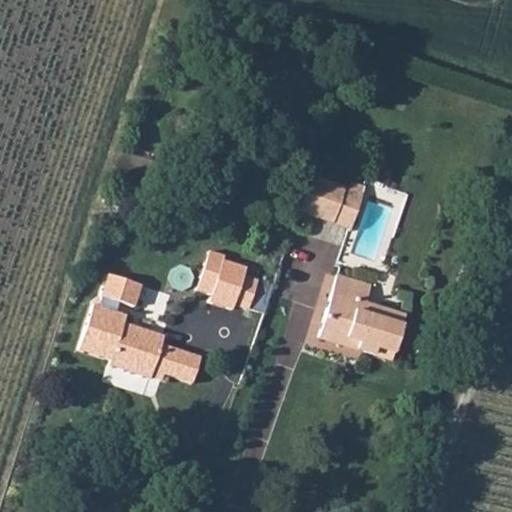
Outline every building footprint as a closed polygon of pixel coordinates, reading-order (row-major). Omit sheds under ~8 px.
[(311,178),(300,214),(347,228),(358,194),(311,178)] [(240,271),(224,267),(214,302),(229,308),(239,276),(240,271)] [(106,276),(99,298),(132,308),(139,285),(106,276)] [(246,324),(250,317),(258,289),(260,283),(239,276),(229,308),(227,316),(246,324)] [(362,300),(366,286),(335,277),(316,337),(389,360),(403,314),(362,300)] [(275,294),(258,289),(250,317),(264,323),(275,294)] [(118,326),(120,320),(90,309),(75,354),(107,365),(106,370),(149,383),(154,374),(190,385),(198,361),(163,348),(163,340),(118,326)]
